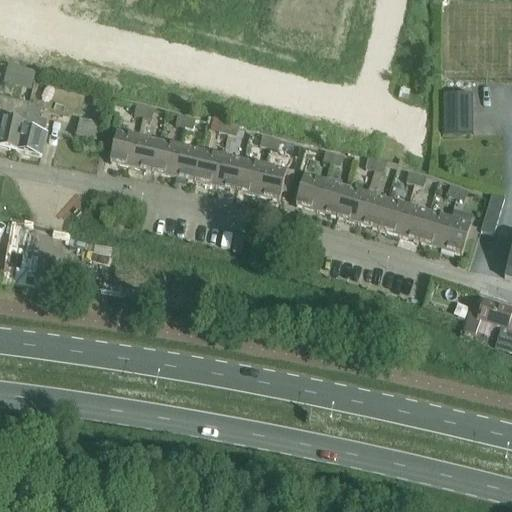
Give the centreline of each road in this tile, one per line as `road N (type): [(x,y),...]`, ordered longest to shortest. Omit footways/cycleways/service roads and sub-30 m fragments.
road 1 (unclassified): [(511,297),(252,221),(0,168)]
road 2 (primary): [(0,396),(211,428),(511,494)]
road 3 (primary): [(511,436),(220,373),(0,343)]
